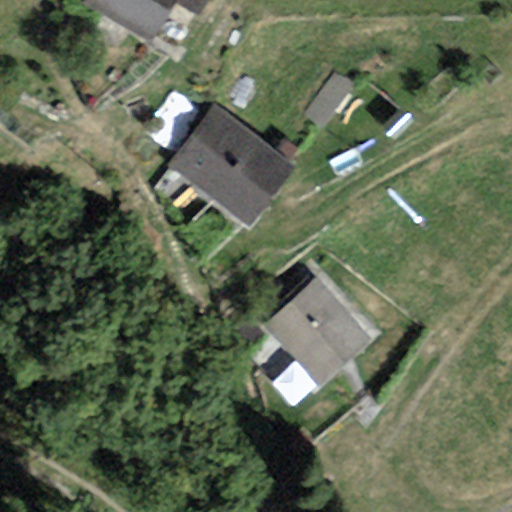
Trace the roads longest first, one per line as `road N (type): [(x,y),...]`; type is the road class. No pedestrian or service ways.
road 1 (track): [(511,115),(435,142),(211,274)]
road 2 (track): [(454,511),(403,488),(387,462),(390,432),(511,265)]
road 3 (track): [(234,0),(180,77),(90,129)]
